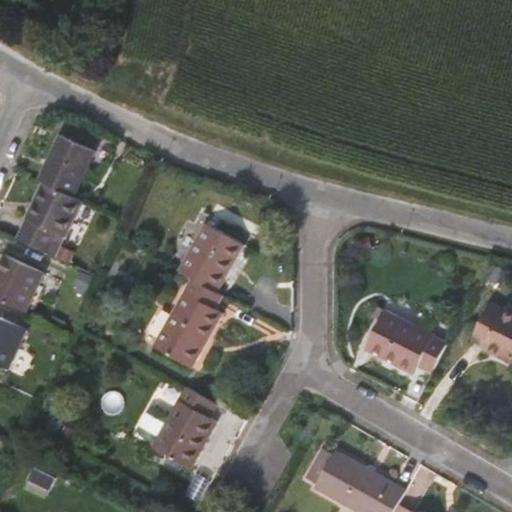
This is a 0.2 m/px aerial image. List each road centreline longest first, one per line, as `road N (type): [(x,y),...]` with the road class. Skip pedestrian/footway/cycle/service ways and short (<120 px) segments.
road 1 (residential): [(329,192),(193,150),(27,72)]
road 2 (residential): [(310,362),(328,383),(508,488)]
road 3 (residential): [(511,242),(329,192)]
road 4 (residential): [(329,192),(316,245),(310,362)]
road 5 (residential): [(310,362),(290,382),(243,493)]
